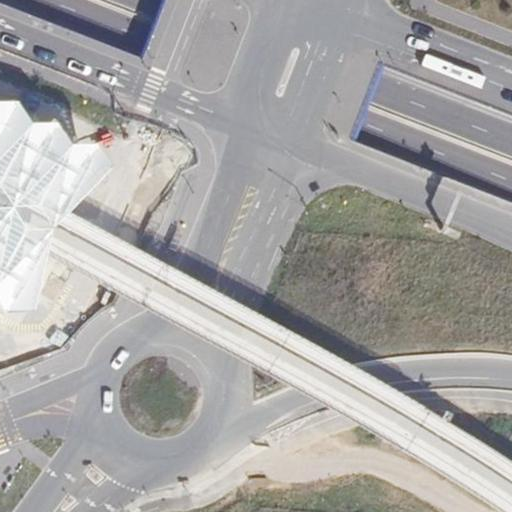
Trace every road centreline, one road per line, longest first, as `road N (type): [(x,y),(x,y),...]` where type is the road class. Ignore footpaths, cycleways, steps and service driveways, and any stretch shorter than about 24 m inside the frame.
road 1 (primary): [(47,0),(511,181)]
road 2 (primary): [(511,140),(156,0)]
road 3 (trunk): [(210,436),(355,379),(436,367),(511,368)]
road 4 (primary): [(0,29),(243,122)]
road 5 (primary): [(243,122),(230,179),(180,303),(147,336)]
road 6 (primary): [(208,357),(301,140)]
road 7 (primary): [(511,76),(350,16)]
road 8 (trunk): [(362,164),(401,196),(511,240)]
road 9 (primary): [(362,164),(511,222)]
road 10 (primary): [(301,140),(350,16)]
road 11 (primary): [(278,0),(243,122)]
